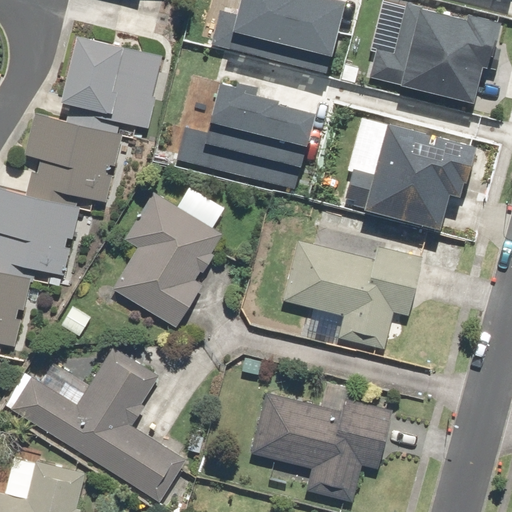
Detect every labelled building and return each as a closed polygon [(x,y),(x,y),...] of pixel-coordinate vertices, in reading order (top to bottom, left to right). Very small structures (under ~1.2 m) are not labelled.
[(373,46),(365,77),(468,106),(478,72),(484,73),(497,28),(407,3),(393,52),(373,46)] [(0,343),(13,346),(31,276),(59,282),(81,191),(108,197),(125,127),(141,131),(144,120),(152,122),(169,50),(77,28),(61,97),(69,99),(65,114),(35,107),(23,157),(33,159),(26,188),(0,181),(0,343)] [(469,152),(381,126),(367,176),(353,172),(349,187),(362,190),(357,210),(429,231),(439,194),(456,199),(469,152)] [(175,207),(147,191),(122,237),(137,245),(113,287),(178,324),(201,285),(194,281),(221,232),(211,227),(223,205),(188,185),(175,207)] [(293,245),(282,300),(340,311),(335,338),(385,348),(392,313),(407,316),(418,259),(376,251),(374,261),(293,245)] [(72,305),(60,323),(79,336),(91,318),(72,305)] [(26,371),(5,404),(156,504),(183,464),(131,429),(162,383),(110,348),(73,403),(26,371)] [(341,398),(339,411),(262,397),(251,456),(303,465),(308,466),(304,490),(351,499),(357,465),(377,468),(388,407),(341,398)] [(8,495),(0,493),(0,511),(76,511),(73,511),(81,473),(15,459),(8,495)]
